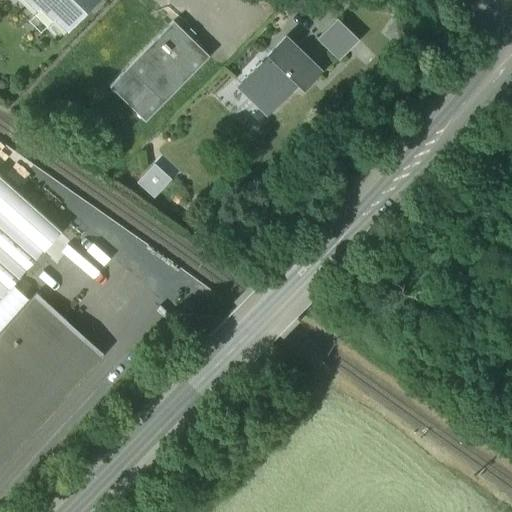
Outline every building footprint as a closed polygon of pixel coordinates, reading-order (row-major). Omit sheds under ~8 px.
[(96,0),(28,0),(39,11),(47,2),(60,14),(56,17),(68,29),(96,0)] [(359,41),(338,20),(318,40),(339,61),(359,41)] [(173,23),(110,88),(146,123),(209,59),(173,23)] [(286,40),(241,85),(242,86),(253,97),(260,90),(277,107),(278,107),(298,86),(303,91),(320,73),(286,40)] [(277,107),(260,90),(253,97),(242,86),(238,90),(266,118),(277,107)] [(0,298),(61,229),(0,175),(0,298)] [(36,295),(0,334),(0,467),(86,372),(51,340),(66,322),(36,295)]
